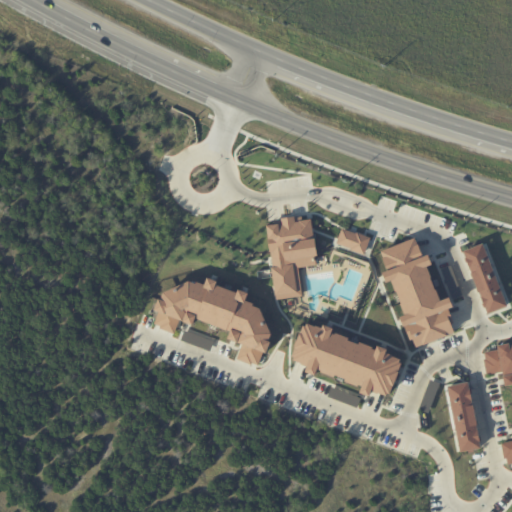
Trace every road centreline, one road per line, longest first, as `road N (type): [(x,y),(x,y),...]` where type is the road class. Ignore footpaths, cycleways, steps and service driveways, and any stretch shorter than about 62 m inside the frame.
road 1 (primary): [(235,102),(511,200)]
road 2 (primary): [(511,141),(258,52)]
road 3 (primary): [(28,0),(235,102)]
road 4 (primary): [(258,52),(146,0)]
